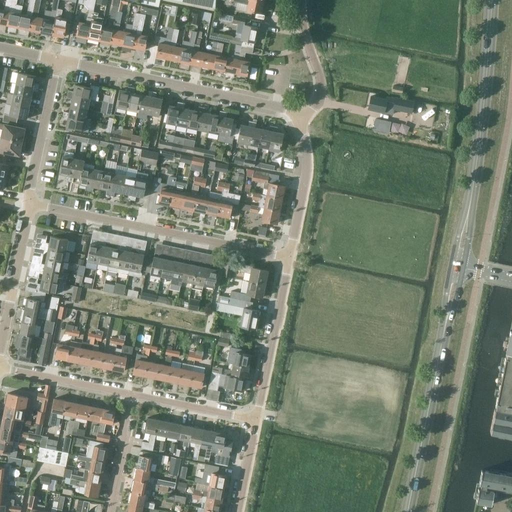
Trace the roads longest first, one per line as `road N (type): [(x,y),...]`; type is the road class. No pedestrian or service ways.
road 1 (residential): [(287,256),(30,201)]
road 2 (unclassified): [(298,120),(253,99),(62,59)]
road 3 (tertiary): [(467,215),(492,0)]
road 4 (tertiary): [(409,511),(447,315)]
road 5 (unclassified): [(254,417),(287,256)]
road 6 (unclassified): [(0,352),(30,201)]
road 7 (unclassified): [(30,201),(62,59)]
road 8 (unclassified): [(287,256),(306,157),(298,120)]
road 9 (residential): [(135,393),(0,367)]
road 10 (unclassified): [(298,120),(321,89),(300,0)]
road 11 (residential): [(254,417),(135,393)]
road 12 (residential): [(111,511),(135,393)]
